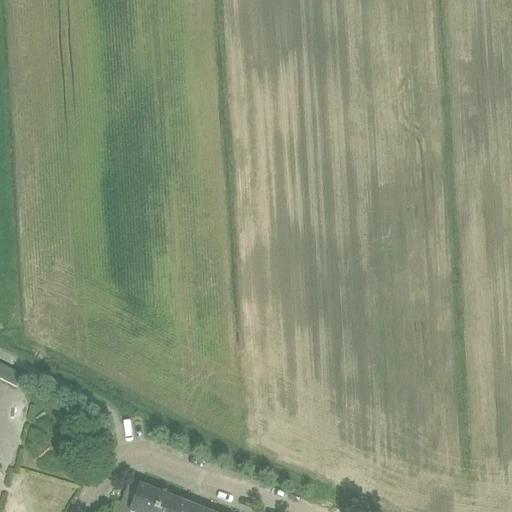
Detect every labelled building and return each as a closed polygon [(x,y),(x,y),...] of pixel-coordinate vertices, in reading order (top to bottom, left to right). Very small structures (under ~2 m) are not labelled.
[(4,465),(0,468),(0,478),(2,480),(10,472),(4,465)] [(30,476),(12,492),(31,511),(51,511),(58,506),(30,476)] [(130,511),(131,511),(130,511),(156,511),(164,494),(142,485),(140,488),(129,484),(117,511),(130,511)] [(31,511),(12,492),(0,503),(0,511),(31,511)] [(156,511),(182,511),(186,502),(164,494),(156,511)] [(182,511),(208,511),(209,511),(186,502),(182,511)]
